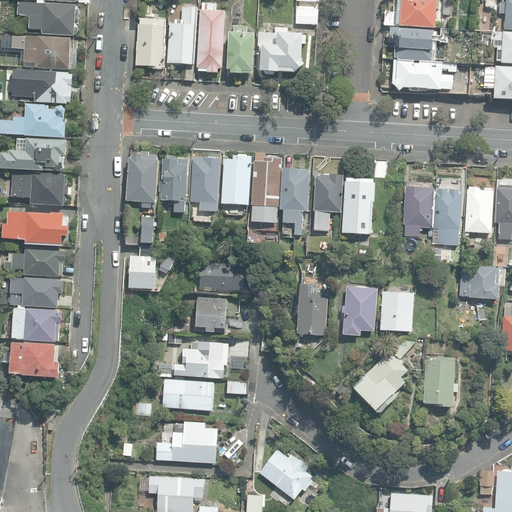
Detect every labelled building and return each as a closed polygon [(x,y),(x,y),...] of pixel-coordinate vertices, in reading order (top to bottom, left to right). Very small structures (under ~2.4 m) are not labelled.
[(398,0),(398,13),(397,24),(401,24),(401,26),(436,28),(437,8),(440,8),(440,0),(398,0)] [(505,30),(511,30),(511,0),(506,0),(506,2),(501,2),(500,14),(506,14),(505,30)] [(43,34),(76,36),(78,34),(80,31),(80,28),(79,25),(77,24),(80,24),(80,18),(78,18),(79,17),(81,14),(81,11),(79,8),(78,5),(20,2),(19,15),(31,16),(30,29),(43,30),(43,34)] [(200,72),(219,73),(220,69),(223,69),(227,12),(218,11),(218,4),(204,3),(203,10),(202,10),(198,68),(200,68),(200,72)] [(169,63),(187,64),(195,65),(198,8),(183,7),(183,20),(176,20),(176,23),(171,23),(169,63)] [(297,24),(318,24),(319,10),(298,9),(297,24)] [(397,24),(398,13),(386,12),(385,25),(401,26),(401,24),(397,24)] [(149,69),(165,70),(167,19),(141,19),(141,25),(139,25),(137,66),(149,66),(149,69)] [(232,73),(253,74),(256,34),(247,34),(248,27),(235,26),(234,33),(231,33),(228,70),(232,70),(232,73)] [(261,71),(296,73),(306,65),(302,61),(303,44),(307,44),(307,36),(304,36),(304,34),(288,33),(288,28),(277,28),(276,33),(260,32),(259,45),(263,45),(261,71)] [(433,60),(435,31),(390,28),(389,43),(393,43),(393,45),(384,44),(383,57),(433,60)] [(502,63),(511,63),(511,32),(492,32),(491,39),(494,39),(494,47),(498,47),(497,61),(502,61),(502,63)] [(38,68),(70,70),(71,58),(74,58),(75,51),(71,51),(72,39),(27,36),(27,38),(14,37),(14,38),(12,38),(12,42),(14,42),(13,48),(26,49),(26,62),(38,63),(38,68)] [(443,69),(443,64),(443,63),(420,62),(420,64),(414,64),(414,61),(394,60),(393,81),(392,83),(400,91),(404,88),(411,88),(411,91),(419,92),(421,91),(426,92),(429,89),(441,90),(441,89),(453,90),(454,75),(442,75),(443,69)] [(195,65),(187,64),(186,80),(194,80),(195,65)] [(457,65),(443,64),(443,69),(443,71),(447,71),(447,69),(449,69),(449,72),(456,72),(457,65)] [(494,99),(511,99),(511,66),(496,66),(496,68),(486,67),(484,88),(495,88),(494,98),(494,99)] [(36,102),(69,104),(69,102),(72,102),(74,75),(70,75),(70,73),(25,71),(25,73),(13,72),(12,83),(16,83),(16,90),(23,91),(23,97),(36,98),(36,102)] [(13,135),(66,138),(67,123),(64,123),(64,116),(66,110),(62,106),(57,108),(56,110),(49,109),(49,106),(26,104),(25,117),(14,117),(14,124),(4,124),(3,130),(0,130),(0,125),(0,124),(0,134),(3,135),(4,134),(13,134),(13,135)] [(2,153),(1,169),(44,172),(45,167),(63,168),(63,163),(66,163),(66,156),(68,156),(69,140),(27,137),(26,151),(10,150),(10,153),(2,153)] [(143,207),(152,208),(152,203),(156,203),(159,160),(158,160),(158,156),(149,156),(150,153),(142,152),(142,154),(133,154),(133,158),(131,158),(128,201),(143,202),(143,207)] [(264,216),(278,217),(278,207),(281,207),(283,158),(279,158),(277,156),(270,156),(268,158),(266,157),(266,154),(257,153),(256,161),(254,161),(252,205),(265,206),(264,216)] [(163,208),(175,209),(175,204),(184,205),(184,201),(187,201),(189,160),(179,159),(179,160),(176,160),(176,156),(167,156),(167,160),(164,159),(163,182),(161,181),(160,191),(162,191),(162,200),(163,200),(163,208)] [(201,211),(218,211),(218,203),(219,203),(221,159),(205,158),(205,157),(194,157),(192,202),(201,202),(201,211)] [(234,161),(224,160),(222,203),(250,205),(253,158),(234,157),(234,161)] [(375,160),(375,175),(387,176),(388,160),(375,160)] [(308,211),(310,170),(298,170),(298,168),(283,168),(281,209),(284,210),(283,223),(296,223),(295,235),(302,235),(304,211),(308,211)] [(31,204),(64,206),(65,194),(68,194),(69,186),(65,186),(65,175),(33,173),(33,174),(13,173),(11,196),(32,198),(31,204)] [(314,230),(330,231),(331,212),(342,212),(344,175),(321,174),(321,176),(317,181),(315,211),(316,211),(314,230)] [(387,176),(375,175),(373,175),(373,179),(374,179),(373,203),(387,204),(388,176),(387,176)] [(374,179),(373,179),(347,178),(347,182),(346,182),(343,233),(368,234),(368,238),(371,238),(372,217),(373,203),(374,179)] [(499,239),(511,239),(511,186),(500,185),(500,188),(497,188),(495,223),(500,223),(499,239)] [(405,236),(420,237),(421,231),(422,231),(422,228),(432,228),(434,188),(406,187),(404,225),(406,225),(405,236)] [(464,235),(469,235),(469,232),(492,233),(494,191),(493,191),(493,188),(469,187),(469,190),(468,190),(466,230),(464,230),(464,235)] [(447,247),(451,248),(451,245),(459,245),(460,229),(461,230),(463,194),(460,193),(460,190),(449,190),(449,193),(448,193),(448,190),(437,189),(437,192),(436,192),(434,228),(439,229),(438,244),(447,245),(447,247)] [(27,243),(63,245),(63,234),(68,234),(68,225),(64,225),(64,212),(52,212),(52,213),(9,211),(8,223),(4,223),(3,237),(27,238),(27,243)] [(143,243),(154,243),(155,218),(142,217),(142,225),(143,225),(143,243)] [(372,217),(371,238),(376,238),(376,237),(382,237),(383,218),(372,217)] [(125,245),(139,246),(139,237),(126,235),(125,245)] [(27,247),(27,254),(10,253),(10,261),(5,261),(5,269),(26,269),(25,275),(63,276),(64,263),(66,263),(66,251),(62,251),(62,248),(27,247)] [(360,259),(370,259),(371,250),(360,250),(360,259)] [(492,265),(504,265),(504,253),(495,253),(495,257),(493,257),(492,265)] [(130,288),(155,289),(157,257),(156,257),(156,255),(145,254),(145,257),(132,256),(131,268),(128,268),(128,275),(131,275),(130,288)] [(200,290),(217,291),(217,289),(245,291),(246,265),(202,262),(200,290)] [(470,297),(498,300),(499,295),(500,294),(500,290),(499,288),(500,284),(499,284),(500,268),(497,268),(497,267),(472,265),(472,271),(464,271),(462,295),(470,296),(470,297)] [(12,305),(58,307),(59,293),(64,293),(65,282),(60,282),(60,280),(22,278),(22,275),(13,274),(12,305)] [(298,333),(326,335),(328,298),(320,298),(320,291),(317,291),(318,285),(301,284),(298,333)] [(344,334),(361,336),(362,330),(375,331),(378,288),(348,286),(346,306),(343,306),(343,312),(345,313),(344,334)] [(392,334),(401,335),(402,331),(412,331),(415,294),(383,292),(381,330),(393,330),(392,334)] [(199,297),(198,314),(227,315),(227,313),(229,313),(230,309),(227,308),(228,299),(199,297)] [(511,302),(505,302),(504,316),(503,316),(501,350),(511,350),(511,302)] [(57,309),(27,307),(27,308),(15,308),(13,337),(25,338),(25,339),(56,341),(56,340),(59,340),(60,322),(62,322),(62,311),(57,310),(57,309)] [(227,315),(198,314),(197,331),(226,332),(226,323),(229,323),(229,319),(227,319),(227,315)] [(262,351),(274,352),(275,334),(264,333),(262,351)] [(391,350),(401,359),(419,339),(406,337),(391,350)] [(23,373),(58,376),(60,355),(55,355),(56,343),(25,341),(25,342),(13,341),(11,371),(23,372),(23,373)] [(176,375),(224,378),(224,375),(226,373),(226,370),(226,367),(225,366),(225,365),(228,365),(229,345),(193,342),(193,349),(184,349),(184,363),(188,363),(187,365),(176,364),(176,375)] [(377,409),(380,413),(398,396),(395,393),(406,382),(402,377),(409,370),(390,351),(353,387),(376,410),(377,409)] [(425,405),(453,407),(454,391),(458,392),(458,384),(454,384),(456,358),(437,357),(436,360),(427,360),(424,403),(425,403),(425,405)] [(159,376),(172,376),(173,364),(160,363),(159,376)] [(164,407),(213,410),(215,382),(166,379),(165,391),(162,391),(162,394),(165,395),(164,407)] [(228,393),(248,394),(249,381),(229,380),(228,393)] [(153,416),(153,403),(134,402),(134,415),(153,416)] [(156,459),(217,463),(219,428),(206,427),(206,423),(184,422),(183,432),(173,432),(173,443),(158,442),(156,459)] [(132,456),(133,444),(124,443),(123,455),(132,456)] [(260,472),(295,499),(303,489),(305,491),(313,481),(311,479),(313,476),(306,471),(309,467),(296,457),(295,457),(292,455),(290,458),(278,449),(260,472)] [(511,511),(511,466),(511,471),(498,471),(496,508),(493,508),(493,506),(485,505),(485,507),(484,507),(483,511),(511,511)] [(481,493),(493,494),(495,471),(482,470),(482,471),(480,485),(482,485),(481,493)] [(158,511),(193,511),(194,498),(196,498),(195,500),(202,500),(202,498),(204,498),(205,479),(151,476),(150,492),(159,493),(158,511)] [(262,511),(264,494),(251,493),(249,511),(262,511)] [(384,511),(432,511),(433,495),(392,493),(391,508),(385,508),(384,511)]
